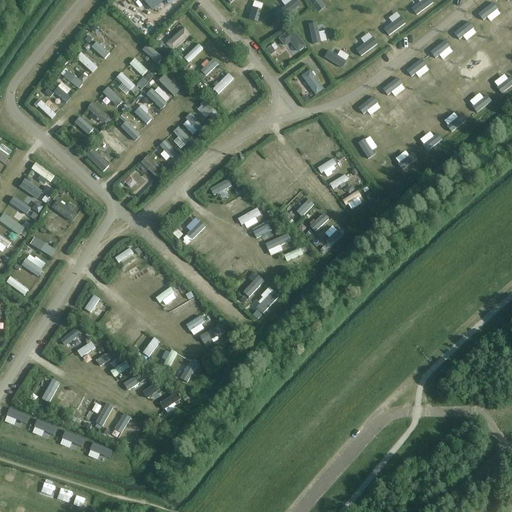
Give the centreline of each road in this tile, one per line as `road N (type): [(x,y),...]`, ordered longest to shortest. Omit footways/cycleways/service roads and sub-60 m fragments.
road 1 (unclassified): [(301,511),(389,416),(475,411)]
road 2 (unknown): [(131,221),(254,336)]
